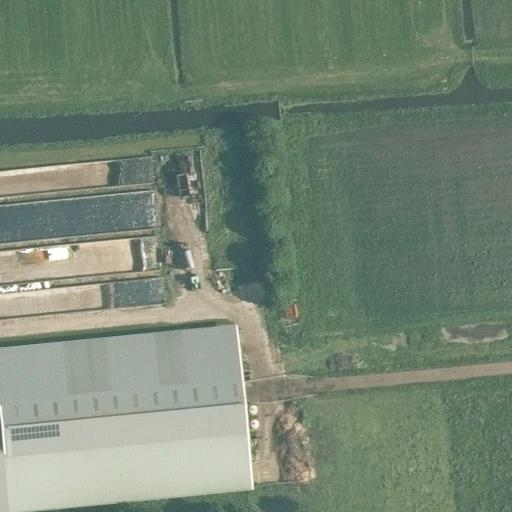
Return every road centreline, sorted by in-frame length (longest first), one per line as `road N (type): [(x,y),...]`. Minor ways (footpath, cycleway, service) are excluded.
road 1 (track): [(95,0),(167,90),(427,54)]
road 2 (track): [(511,361),(267,384),(243,299)]
